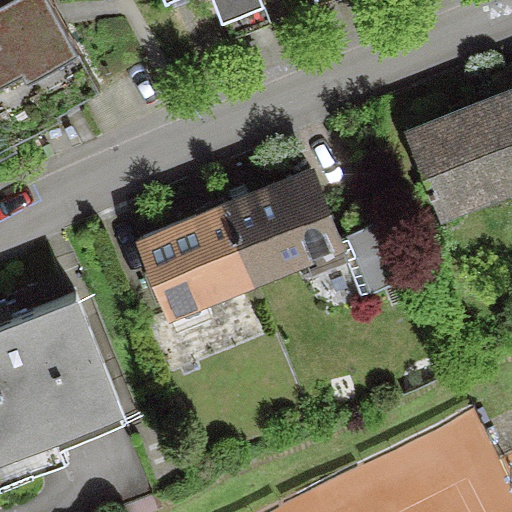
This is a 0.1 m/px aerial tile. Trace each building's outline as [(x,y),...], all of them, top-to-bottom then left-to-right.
[(0,0),(0,149),(95,86),(60,21),(48,0),(0,0)] [(165,0),(168,7),(179,3),(185,0),(210,0),(217,16),(257,0),(165,0)] [(497,96),(405,132),(436,209),(511,178),(511,70),(490,79),(497,96)] [(206,313),(198,293),(299,252),(307,272),(341,258),(356,295),(393,280),(369,221),(332,236),(305,169),(240,195),(206,209),(136,238),(172,327),(206,313)] [(0,448),(22,439),(115,403),(71,291),(7,317),(0,300),(0,299),(0,448)]
